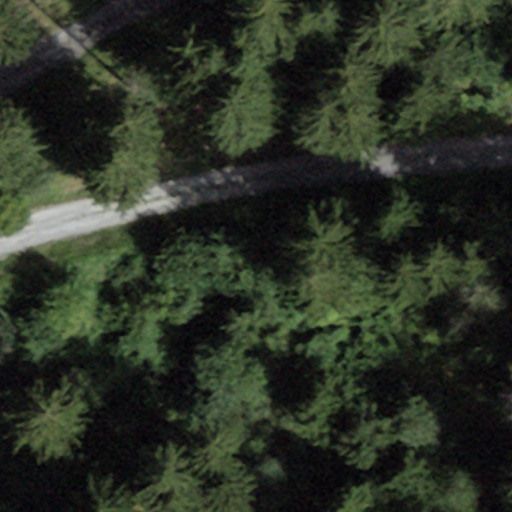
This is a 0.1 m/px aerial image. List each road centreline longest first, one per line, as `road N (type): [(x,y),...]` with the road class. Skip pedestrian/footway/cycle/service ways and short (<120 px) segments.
road 1 (track): [(0,242),(229,184),(398,158),(511,151)]
road 2 (track): [(125,0),(0,72)]
